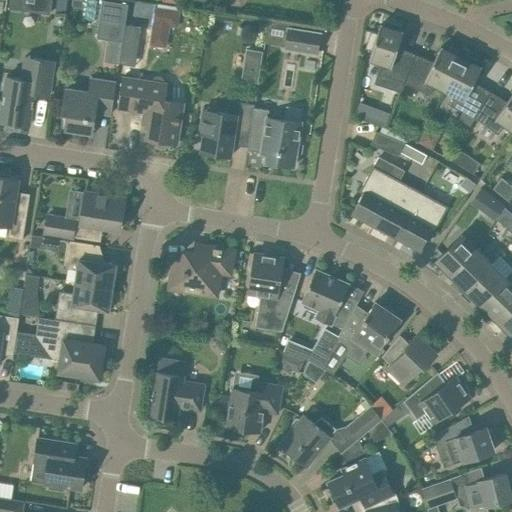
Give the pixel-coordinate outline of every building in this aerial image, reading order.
[(51,0),(9,0),(8,9),(50,15),(51,0)] [(96,38),(122,42),(128,5),(103,0),(96,38)] [(147,3),(144,23),(152,24),(149,44),(166,47),(170,26),(177,27),(180,8),(147,3)] [(400,92),(404,82),(415,55),(403,50),(402,53),(396,51),(403,31),(398,30),(400,26),(386,21),(385,25),(380,24),(378,33),(371,31),(365,48),(372,50),(369,59),(381,63),(374,83),(400,92)] [(266,39),(282,42),(285,27),(270,23),(266,39)] [(317,53),(317,50),(320,34),(288,28),(285,48),(317,53)] [(432,83),(444,89),(461,57),(457,55),(459,51),(447,45),(445,49),(441,47),(432,65),(426,63),(428,60),(415,55),(404,82),(427,94),(432,83)] [(259,80),(263,48),(247,46),(244,78),(259,80)] [(465,59),(461,57),(444,89),(456,95),(451,106),(475,118),(490,92),(478,85),(477,88),(471,85),(481,67),(477,65),(479,61),(466,55),(465,59)] [(49,94),(52,75),(54,61),(25,56),(21,79),(6,76),(0,115),(0,119),(29,124),(34,92),(49,94)] [(143,112),(143,118),(142,124),(148,125),(145,139),(177,143),(183,103),(164,100),(166,83),(123,76),(118,108),(143,112)] [(112,108),(116,82),(90,78),(88,91),(64,87),(60,113),(66,114),(63,130),(92,134),(96,110),(94,108),(97,106),(112,108)] [(490,92),(475,118),(496,133),(503,123),(511,129),(511,94),(504,105),(500,102),(501,99),(490,92)] [(250,133),(254,107),(254,104),(230,100),(228,113),(203,109),(199,134),(203,134),(200,151),(231,156),(235,131),(250,133)] [(265,161),(273,163),(293,166),(299,128),(286,126),(286,120),(268,117),(269,110),(254,107),(250,133),(247,150),(261,152),(261,153),(266,153),(265,161)] [(388,114),(376,109),(371,122),(383,126),(388,114)] [(435,141),(432,134),(425,130),(418,142),(430,149),(435,141)] [(376,131),(370,144),(399,156),(401,152),(407,156),(412,147),(405,143),(376,131)] [(412,147),(407,156),(421,164),(426,155),(412,147)] [(480,164),(458,149),(451,160),(473,175),(480,164)] [(363,193),(352,213),(368,221),(369,219),(372,221),(400,168),(378,156),(359,191),(363,193)] [(396,237),(397,237),(421,192),(399,180),(404,170),(400,168),(372,221),(375,223),(374,225),(390,233),(391,231),(397,235),(396,237)] [(7,237),(23,239),(27,209),(13,207),(18,179),(0,176),(0,223),(9,225),(7,237)] [(475,184),(465,176),(460,184),(469,192),(475,184)] [(511,196),(511,186),(501,178),(493,189),(508,201),(511,196)] [(481,188),(470,203),(494,220),(496,218),(504,207),(505,206),(481,188)] [(80,223),(103,227),(119,229),(124,198),(85,191),(80,223)] [(447,206),(421,192),(397,237),(398,237),(399,235),(405,239),(404,241),(420,249),(430,229),(434,231),(447,206)] [(496,218),(501,224),(511,233),(511,214),(504,207),(496,218)] [(44,232),(73,237),(75,220),(46,215),(44,232)] [(100,245),(80,242),(31,234),(29,246),(65,252),(63,267),(77,270),(75,281),(112,287),(116,264),(92,260),(94,245),(99,246),(100,245)] [(461,234),(435,260),(450,275),(449,276),(449,277),(476,249),(461,234)] [(230,273),(230,269),(234,249),(196,243),(194,256),(190,255),(186,254),(186,258),(185,262),(173,260),(169,288),(216,295),(220,272),(230,273)] [(451,276),(465,290),(491,263),(476,249),(449,277),(451,276)] [(282,331),(295,292),(301,273),(299,272),(293,292),(279,287),(284,257),(253,253),(247,292),(260,294),(255,326),(282,331)] [(478,305),(505,278),(491,263),(465,290),(479,303),(478,305)] [(343,328),(356,304),(358,301),(343,294),(348,284),(315,269),(302,301),(304,302),(302,306),(303,307),(296,322),(311,328),(315,317),(331,324),(331,323),(343,328)] [(36,292),(39,276),(25,274),(19,313),(39,316),(36,292)] [(480,304),(495,319),(511,301),(511,284),(505,278),(478,305),(478,306),(480,304)] [(109,311),(112,287),(75,281),(73,293),(59,291),(55,319),(81,323),(95,325),(95,324),(82,322),(84,307),(109,311)] [(23,288),(11,286),(7,310),(19,312),(23,288)] [(511,330),(511,301),(495,319),(509,333),(511,330)] [(356,304),(343,328),(339,335),(338,336),(352,346),(347,353),(359,361),(369,347),(377,352),(390,333),(393,334),(400,324),(397,322),(400,319),(395,316),(396,313),(386,306),(384,309),(374,302),(368,312),(356,304)] [(0,353),(13,355),(19,317),(0,314),(0,353)] [(55,319),(38,316),(37,323),(38,323),(36,335),(52,358),(61,359),(59,372),(81,375),(80,379),(93,381),(93,377),(98,378),(103,344),(79,340),(81,323),(55,319)] [(309,360),(321,367),(338,336),(339,335),(326,327),(314,349),(290,339),(285,350),(309,360)] [(437,354),(424,341),(417,334),(408,343),(400,334),(382,356),(390,364),(387,367),(404,383),(422,365),(423,367),(437,354)] [(228,351),(230,339),(217,336),(216,344),(220,350),(228,351)] [(300,372),(305,360),(284,352),(280,364),(300,372)] [(177,419),(179,406),(184,407),(184,408),(200,410),(203,390),(204,384),(183,380),(183,375),(185,361),(158,356),(156,371),(149,414),(177,419)] [(446,384),(438,372),(403,401),(416,420),(427,412),(434,422),(455,407),(456,408),(468,401),(467,398),(470,396),(468,394),(470,392),(464,384),(462,385),(456,377),(446,384)] [(226,426),(252,430),(260,432),(263,411),(278,413),(282,385),(257,381),(256,390),(232,387),(226,426)] [(382,418),(378,414),(371,405),(346,426),(357,439),(382,418)] [(382,419),(387,426),(399,418),(392,410),(382,419)] [(295,419),(290,425),(292,428),(279,444),(283,447),(283,451),(289,456),(293,455),(307,466),(336,429),(320,416),(315,424),(303,414),(299,419),(295,419)] [(468,415),(432,436),(444,468),(494,450),(493,445),(497,444),(491,429),(487,430),(486,426),(480,428),(479,425),(473,427),(468,415)] [(374,442),(392,434),(382,419),(369,430),(374,442)] [(34,457),(31,480),(44,482),(44,483),(49,484),(48,488),(63,490),(64,486),(81,489),(82,480),(86,481),(88,466),(84,465),(85,462),(86,457),(74,455),(76,443),(37,437),(34,457)] [(364,452),(358,439),(341,454),(345,462),(364,452)] [(365,508),(397,496),(393,488),(391,489),(382,471),(372,475),(364,458),(342,468),(345,473),(328,481),(330,486),(326,488),(333,502),(337,500),(339,505),(360,496),(365,508)] [(466,508),(466,511),(488,511),(486,505),(511,499),(505,473),(479,480),(479,481),(466,485),(471,506),(466,508)] [(429,508),(457,498),(450,478),(422,488),(429,508)] [(0,496),(0,511),(21,511),(23,500),(0,496)] [(399,505),(397,496),(365,508),(366,511),(398,511),(397,506),(399,505)]
